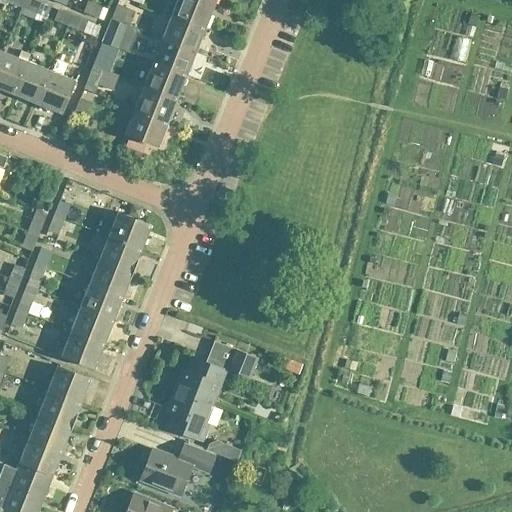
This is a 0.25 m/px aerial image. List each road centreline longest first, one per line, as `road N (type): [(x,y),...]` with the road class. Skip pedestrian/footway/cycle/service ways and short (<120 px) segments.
road 1 (unclassified): [(76,511),(193,211)]
road 2 (unclassified): [(193,211),(278,0)]
road 3 (unclassified): [(193,211),(0,135)]
